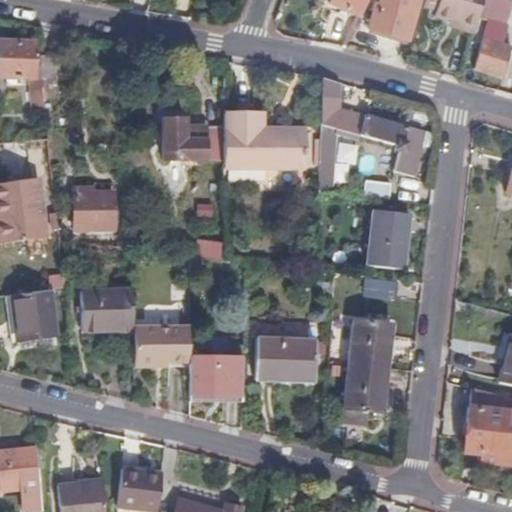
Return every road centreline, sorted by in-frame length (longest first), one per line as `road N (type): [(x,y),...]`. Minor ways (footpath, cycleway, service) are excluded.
road 1 (residential): [(418,493),(452,99)]
road 2 (residential): [(172,434),(418,493)]
road 3 (residential): [(240,50),(0,4)]
road 4 (residential): [(452,99),(240,50)]
road 5 (residential): [(0,392),(172,434)]
